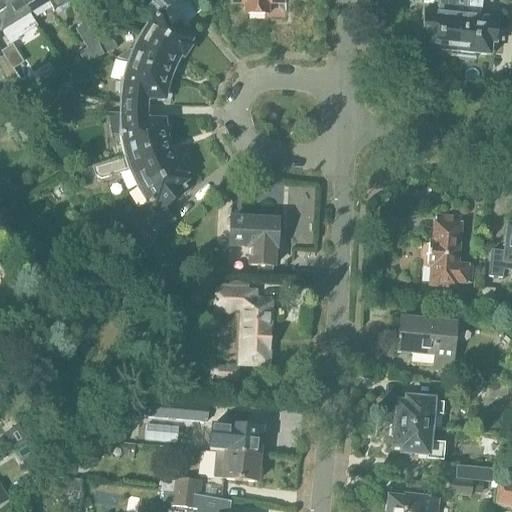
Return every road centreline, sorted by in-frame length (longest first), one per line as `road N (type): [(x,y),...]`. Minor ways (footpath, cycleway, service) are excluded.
road 1 (residential): [(316,511),(337,329),(342,165)]
road 2 (residential): [(342,165),(251,154),(232,135),(250,82),(274,73),(346,81)]
road 3 (residential): [(511,143),(344,119)]
